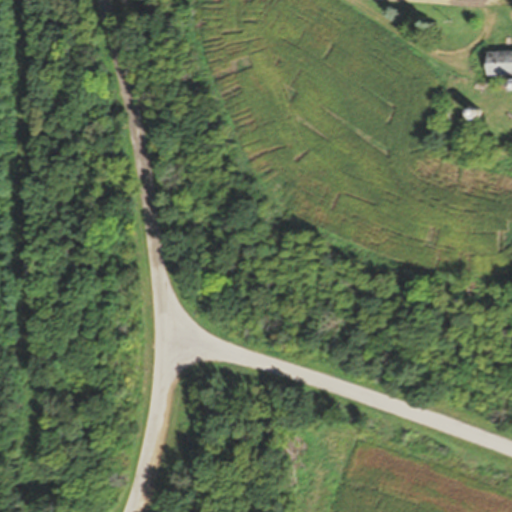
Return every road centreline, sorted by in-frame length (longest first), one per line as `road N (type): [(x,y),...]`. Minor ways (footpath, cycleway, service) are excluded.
road 1 (residential): [(126,511),(163,325),(127,93),(102,0)]
road 2 (residential): [(163,325),(511,449)]
road 3 (residential): [(359,0),(480,73)]
